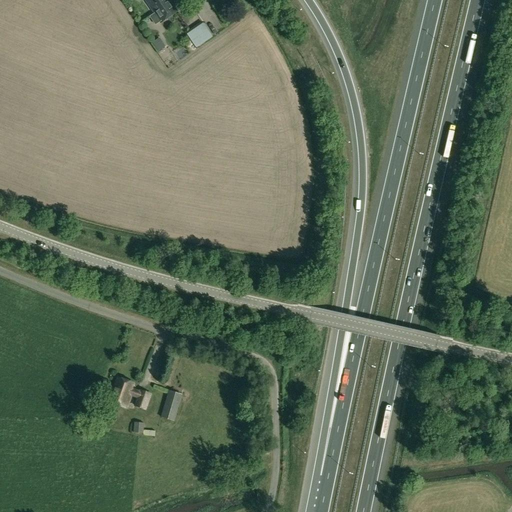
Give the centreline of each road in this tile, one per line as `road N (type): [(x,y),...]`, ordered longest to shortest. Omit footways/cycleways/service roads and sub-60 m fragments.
road 1 (motorway): [(364,511),(478,0)]
road 2 (motorway): [(308,0),(353,98),(361,172),(323,478)]
road 3 (motorway): [(433,0),(323,478)]
road 4 (tertiary): [(435,343),(143,274),(0,226)]
road 5 (unclassified): [(0,270),(261,360),(272,377),(276,454),(266,511)]
